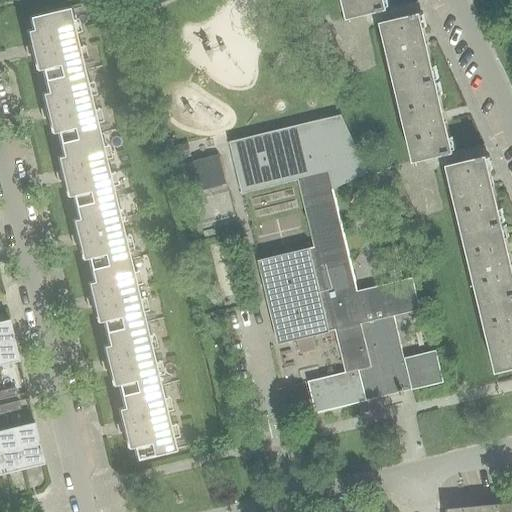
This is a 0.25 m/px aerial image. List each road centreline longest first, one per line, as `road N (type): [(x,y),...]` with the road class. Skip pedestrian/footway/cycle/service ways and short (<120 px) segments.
road 1 (residential): [(86,511),(0,161)]
road 2 (residential): [(267,511),(417,478)]
road 3 (residential): [(454,0),(511,122)]
